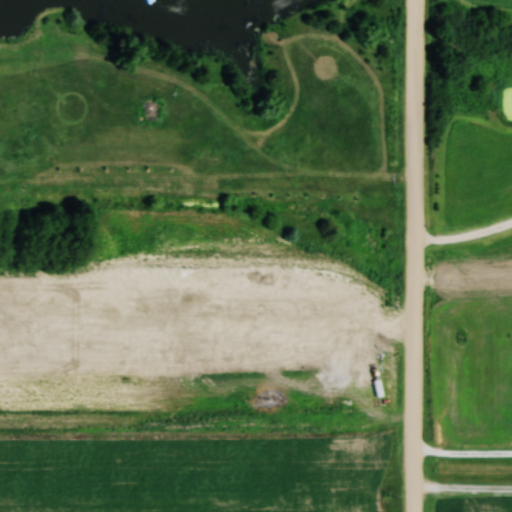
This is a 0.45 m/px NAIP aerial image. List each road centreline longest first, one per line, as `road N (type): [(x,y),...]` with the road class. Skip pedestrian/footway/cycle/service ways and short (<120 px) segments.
road 1 (residential): [(417,511),(419,0)]
road 2 (residential): [(0,325),(418,324)]
